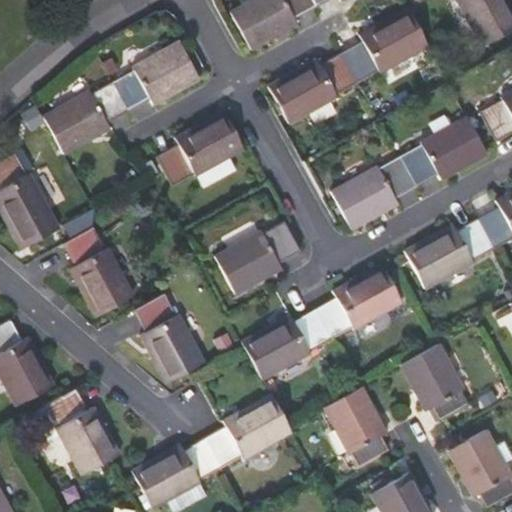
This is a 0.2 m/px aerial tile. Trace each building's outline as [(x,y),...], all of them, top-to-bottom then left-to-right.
[(312,0),(244,0),(228,9),(250,49),(296,23),(293,17),(315,5),(312,0)] [(453,0),(479,46),(511,28),(511,16),(503,0),(453,0)] [(341,50),(355,75),(373,65),(375,69),(423,43),(404,8),(356,34),(359,40),(341,50)] [(111,78),(128,108),(150,97),(153,103),(197,80),(175,41),(131,64),(133,67),(111,78)] [(268,82),(288,117),(334,92),(331,88),(355,75),(341,50),(317,62),(314,57),(268,82)] [(40,114),(62,153),(110,127),(106,120),(128,108),(111,78),(89,90),(88,88),(40,114)] [(511,129),(511,88),(497,97),(499,100),(476,113),(491,141),(511,129)] [(194,174),(227,156),(243,147),(222,109),(173,135),(176,142),(156,153),(172,182),(193,171),(194,174)] [(437,179),(483,153),(463,116),(416,141),(418,144),(399,155),(415,183),(433,173),(437,179)] [(0,217),(17,248),(54,227),(24,173),(22,174),(9,150),(0,155),(0,217)] [(350,227),(394,203),(391,196),(415,183),(399,155),(376,167),(374,165),(329,190),(350,227)] [(201,186),(234,168),(227,156),(194,174),(201,186)] [(511,234),(511,186),(492,198),(495,203),(472,216),(489,247),(511,234)] [(452,227),(449,222),(401,249),(422,288),(471,261),(470,258),(489,247),(472,216),(452,227)] [(212,255),(234,292),(280,266),(276,260),(297,248),(281,220),(260,232),(258,229),(212,255)] [(70,264),(62,268),(88,316),(127,295),(100,247),(99,248),(87,226),(57,242),(70,264)] [(332,295),(310,307),(327,337),(349,325),(350,328),(396,303),(376,263),(329,289),(332,295)] [(141,332),(136,335),(162,383),(199,363),(172,315),(170,316),(157,293),(129,309),(141,332)] [(288,312),(235,341),(256,380),(311,350),(309,347),(327,337),(310,307),(291,317),(288,312)] [(0,382),(12,404),(50,382),(22,333),(16,337),(4,315),(0,317),(0,382)] [(437,344),(399,364),(424,409),(429,406),(437,421),(467,404),(459,389),(461,388),(437,344)] [(360,386),(322,408),(347,452),(350,451),(358,465),(387,448),(379,434),(385,431),(360,386)] [(55,425),(52,427),(78,473),(116,451),(90,405),(84,408),(72,387),(43,404),(55,425)] [(235,459),(284,433),(262,394),(215,420),(218,426),(196,438),(213,469),(234,456),(235,459)] [(484,428),(446,449),(470,495),(476,492),(483,505),(511,488),(511,483),(508,476),(511,475),(484,428)] [(148,509),(194,483),(193,480),(213,469),(196,438),(176,449),(173,443),(127,469),(148,509)] [(431,511),(408,471),(370,492),(381,511),(431,511)]
